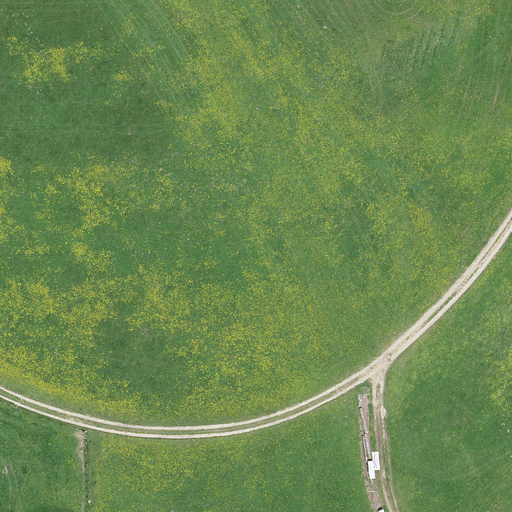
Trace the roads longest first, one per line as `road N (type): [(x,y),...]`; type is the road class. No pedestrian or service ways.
road 1 (track): [(0,392),(95,425),(161,435),(283,416),(374,370)]
road 2 (track): [(511,227),(374,370)]
road 3 (track): [(374,370),(378,462),(397,511)]
